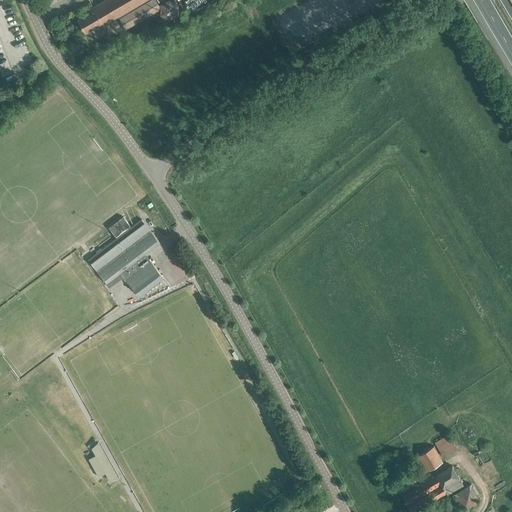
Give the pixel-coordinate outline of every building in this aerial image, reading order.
[(104,0),(93,7),(95,10),(78,19),(85,32),(102,22),(104,25),(146,0),(104,0)] [(126,28),(159,9),(153,0),(152,0),(120,19),(126,28)] [(107,245),(88,259),(106,283),(107,283),(108,284),(110,287),(123,276),(132,287),(135,292),(139,296),(163,277),(150,260),(145,254),(160,243),(142,219),(131,227),(130,225),(125,219),(123,216),(109,227),(111,231),(115,236),(116,238),(107,245)] [(450,434),(435,443),(443,456),(457,448),(450,434)] [(118,477),(99,442),(92,448),(96,455),(89,458),(99,476),(106,473),(110,480),(118,477)] [(433,446),(418,455),(427,470),(442,461),(433,446)] [(452,465),(447,468),(436,475),(438,477),(435,479),(433,477),(414,488),(410,483),(398,490),(411,511),(413,511),(447,492),(463,483),(452,465)] [(469,484),(456,492),(465,508),(479,500),(469,484)]
